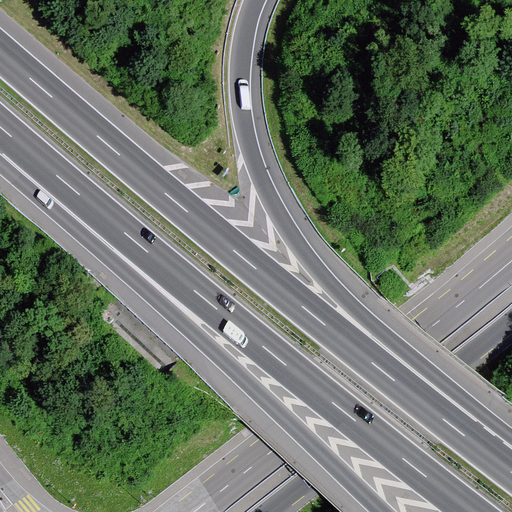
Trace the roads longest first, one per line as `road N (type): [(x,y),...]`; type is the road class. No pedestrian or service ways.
road 1 (motorway): [(511,472),(0,53)]
road 2 (motorway): [(0,130),(470,511)]
road 3 (motorway): [(511,437),(343,294),(286,229),(248,154),(233,90),(236,39),(250,0)]
road 4 (motorway): [(0,164),(385,511)]
road 5 (secondary): [(509,265),(194,511)]
road 6 (secondary): [(273,511),(511,321)]
